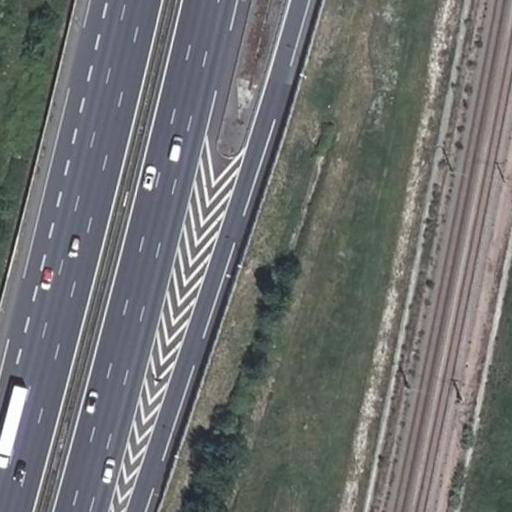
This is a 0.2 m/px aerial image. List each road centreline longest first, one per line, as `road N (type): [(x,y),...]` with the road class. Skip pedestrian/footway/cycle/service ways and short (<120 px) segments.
road 1 (motorway): [(133,511),(297,0)]
road 2 (motorway): [(134,0),(90,202),(4,511)]
road 3 (motorway): [(79,511),(209,0)]
